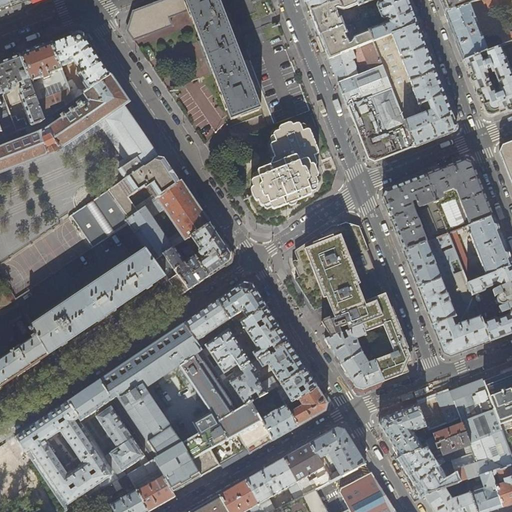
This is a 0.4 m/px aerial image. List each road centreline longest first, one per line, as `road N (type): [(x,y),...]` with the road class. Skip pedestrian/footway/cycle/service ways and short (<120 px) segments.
road 1 (residential): [(0,432),(255,259)]
road 2 (residential): [(255,259),(84,4)]
road 3 (residential): [(352,410),(171,511)]
road 4 (residential): [(358,188),(435,378)]
road 5 (residential): [(286,0),(358,188)]
road 6 (residential): [(352,410),(255,259)]
road 7 (residential): [(476,139),(423,0)]
road 8 (residential): [(358,188),(476,139)]
road 9 (residential): [(358,188),(255,259)]
